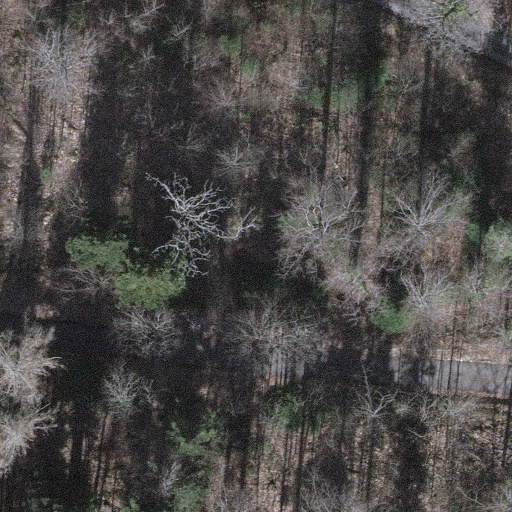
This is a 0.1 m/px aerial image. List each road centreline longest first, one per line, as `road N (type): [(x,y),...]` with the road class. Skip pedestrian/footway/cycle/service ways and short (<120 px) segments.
road 1 (unclassified): [(511,376),(343,365),(0,320)]
road 2 (unclassified): [(400,0),(511,54)]
